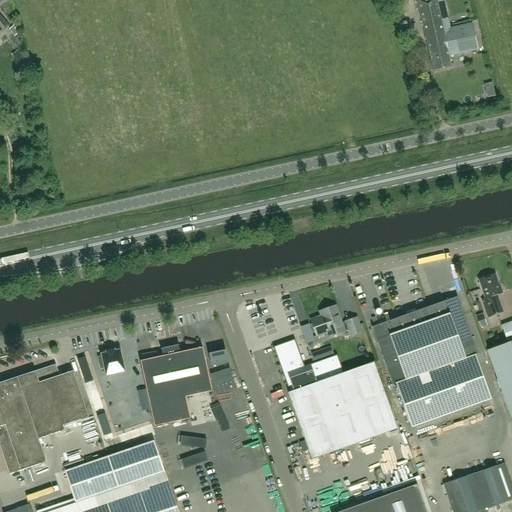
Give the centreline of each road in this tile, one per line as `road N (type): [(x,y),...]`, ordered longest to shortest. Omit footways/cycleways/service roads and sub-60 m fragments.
road 1 (unclassified): [(0,233),(511,119)]
road 2 (primary): [(0,265),(511,154)]
road 3 (unclassified): [(223,300),(511,236)]
road 4 (unclassified): [(223,300),(0,347)]
road 5 (unclassified): [(295,511),(223,300)]
